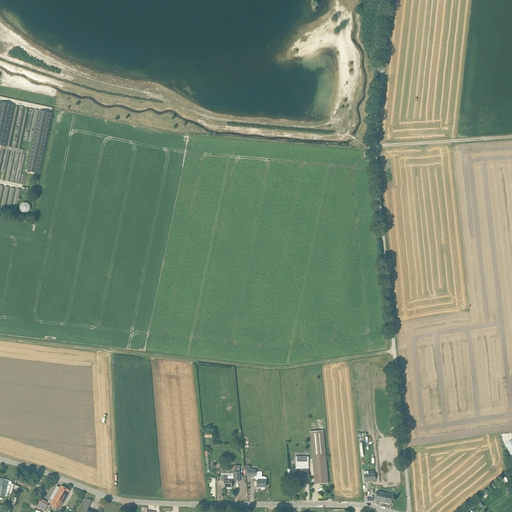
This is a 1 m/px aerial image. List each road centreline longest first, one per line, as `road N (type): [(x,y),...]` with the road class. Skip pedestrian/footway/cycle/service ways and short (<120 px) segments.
road 1 (unclassified): [(408,511),(373,143),(388,0)]
road 2 (track): [(0,337),(285,368),(393,350)]
road 3 (tertiary): [(387,511),(127,501)]
road 4 (unknown): [(105,349),(127,501)]
road 5 (track): [(373,143),(511,134)]
road 6 (tertiary): [(127,501),(0,460)]
